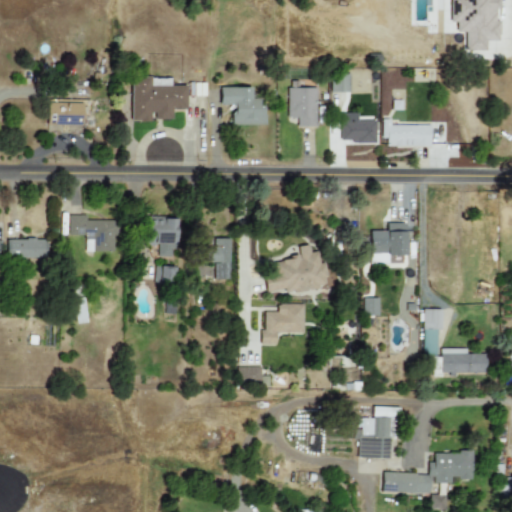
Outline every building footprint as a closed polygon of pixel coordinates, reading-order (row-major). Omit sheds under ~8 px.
[(447,0),(447,23),(454,23),(454,32),(463,33),(462,51),(484,52),(484,41),(497,42),(498,22),(493,21),(494,10),(498,10),(498,0),(447,0)] [(348,93),(348,75),(329,75),(329,93),(348,93)] [(184,86),(148,86),(148,78),(129,78),(129,122),(150,122),(150,120),(170,120),(170,110),(184,110),(184,86)] [(249,88),(217,88),(217,106),(229,105),(229,126),(261,125),(261,99),(249,100),(249,88)] [(285,119),(296,119),(295,128),(314,128),(315,89),(286,88),(285,119)] [(79,127),(80,101),(45,100),(44,126),(79,127)] [(374,142),(373,121),(356,121),(356,113),(338,114),(338,143),(374,142)] [(429,147),(428,125),(388,126),(388,120),(380,120),(380,139),(385,139),(385,148),(429,147)] [(65,216),(66,236),(82,236),(83,253),(111,252),(111,221),(84,222),(84,216),(65,216)] [(174,218),(144,217),(143,246),(156,246),(155,258),(173,259),(174,218)] [(369,265),(404,264),(403,224),(384,224),(385,231),(368,232),(369,265)] [(227,238),(210,239),(211,248),(203,248),(203,263),(211,263),(211,280),(227,280),(227,238)] [(4,258),(45,259),(45,240),(4,239),(4,258)] [(264,296),(324,284),(320,263),(316,263),(313,252),(306,253),(304,245),(294,247),(296,257),(269,262),(271,275),(260,278),(264,296)] [(172,284),(172,267),(152,266),(152,283),(172,284)] [(376,315),(375,298),(360,298),(361,316),(376,315)] [(72,324),(84,323),(81,299),(70,300),(72,324)] [(301,305),(274,304),(274,312),(262,312),(261,330),(257,330),(257,345),(272,345),(273,334),(301,334),(301,305)] [(420,329),(438,329),(439,309),(421,309),(420,329)] [(420,366),(433,366),(434,330),(422,329),(420,366)] [(464,349),(438,349),(438,373),(484,374),(484,354),(464,354),(464,349)] [(257,367),(233,367),(234,386),(265,385),(265,376),(257,376),(257,367)] [(387,459),(388,409),(370,408),(370,419),(355,418),(354,428),(351,428),(351,440),(356,440),(355,458),(387,459)] [(379,493),(428,493),(428,483),(448,484),(448,478),(469,479),(469,454),(431,453),(430,463),(425,462),(425,474),(379,473),(379,493)] [(511,478),(501,478),(501,495),(511,495),(511,478)] [(427,510),(443,510),(444,495),(428,495),(427,510)]
